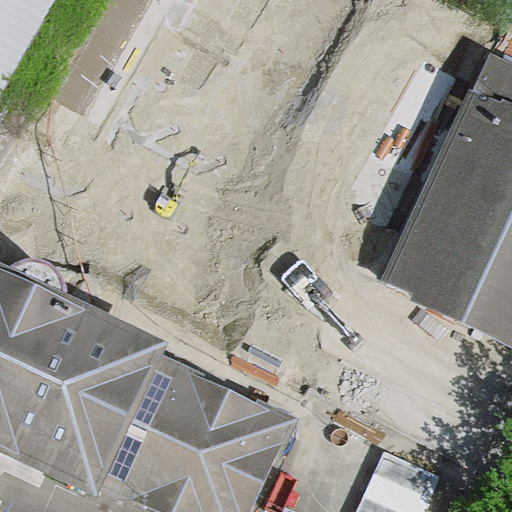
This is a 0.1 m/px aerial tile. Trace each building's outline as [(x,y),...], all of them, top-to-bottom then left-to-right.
[(0,0),(0,99),(57,0),(0,0)] [(475,99),(511,115),(511,73),(492,65),(475,99)] [(511,115),(475,99),(387,290),(511,345),(511,115)] [(5,283),(69,313),(69,294),(60,277),(48,270),(26,268),(5,283)] [(126,488),(121,499),(150,511),(253,511),(293,429),(180,375),(175,385),(152,374),(161,356),(69,313),(5,283),(0,280),(0,452),(94,496),(103,477),(126,488)]
